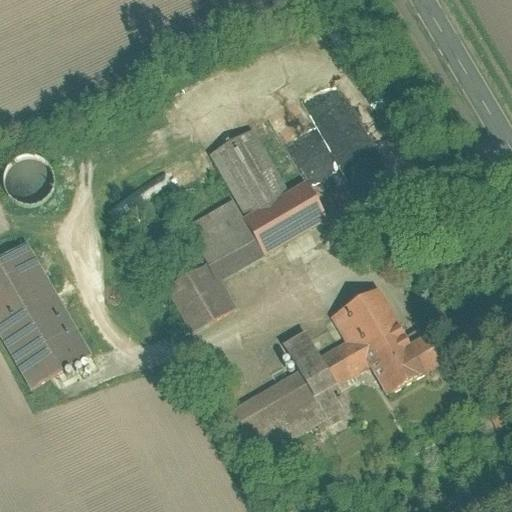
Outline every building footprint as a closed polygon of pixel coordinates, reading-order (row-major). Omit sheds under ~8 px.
[(337,174),(298,99),(265,116),(301,184),(309,180),(313,187),(337,174)] [(253,134),(210,156),(233,202),(185,227),(206,267),(164,289),(189,338),(237,313),(221,281),(323,228),(301,185),(284,194),(253,134)] [(39,207),(45,201),(49,195),(51,187),(50,179),(46,172),(41,166),(34,163),(26,161),(19,162),(11,166),(6,172),(2,180),(2,188),(4,196),(9,203),(15,208),(23,210),(31,209),(39,207)] [(191,165),(158,173),(163,193),(185,187),(184,182),(194,180),(191,165)] [(24,246),(0,257),(0,354),(25,405),(89,373),(24,246)] [(320,362),(336,391),(367,374),(381,399),(445,364),(428,334),(410,344),(380,290),(331,317),(348,346),(320,362)] [(297,376),(223,416),(239,444),(336,391),(320,362),(304,331),(280,345),(297,376)]
